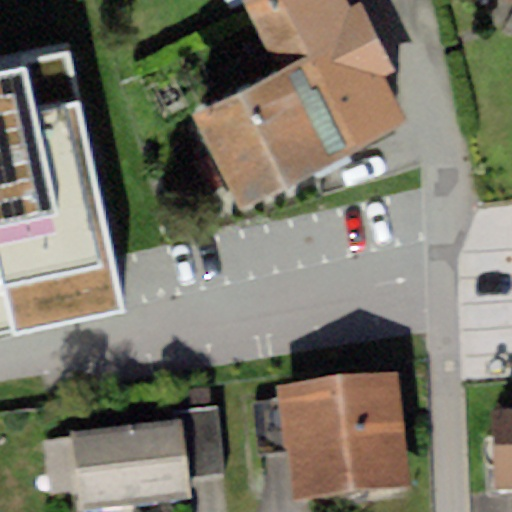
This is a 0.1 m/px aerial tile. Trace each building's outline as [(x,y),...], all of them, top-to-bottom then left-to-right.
[(264,78),(190,113),(234,204),(404,123),(344,0),(248,0),(231,8),(264,78)] [(511,0),(497,0),(511,8),(511,0)] [(0,326),(10,324),(12,332),(121,308),(65,55),(0,68),(0,326)] [(397,396),(283,408),(293,511),(375,511),(409,508),(397,396)] [(191,418),(196,485),(228,483),(223,416),(191,418)] [(511,432),(495,433),(496,502),(511,501),(511,432)] [(180,434),(73,447),(80,511),(188,511),(189,511),(180,434)]
